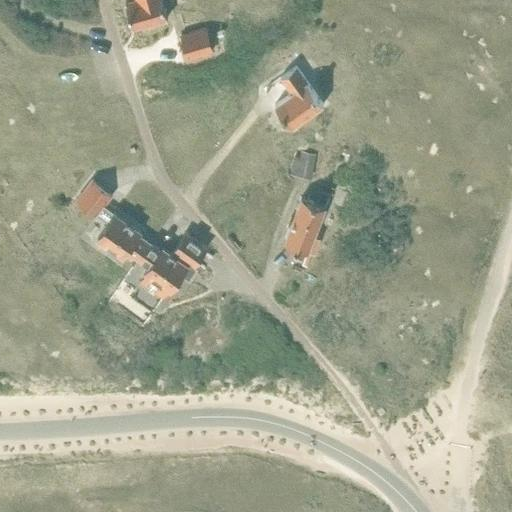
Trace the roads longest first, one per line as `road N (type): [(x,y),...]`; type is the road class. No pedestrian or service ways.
road 1 (unclassified): [(101,0),(173,197),(373,430),(413,509)]
road 2 (unclassified): [(413,509),(368,469),(261,421),(192,418),(0,433)]
road 3 (track): [(458,511),(465,410),(511,230)]
